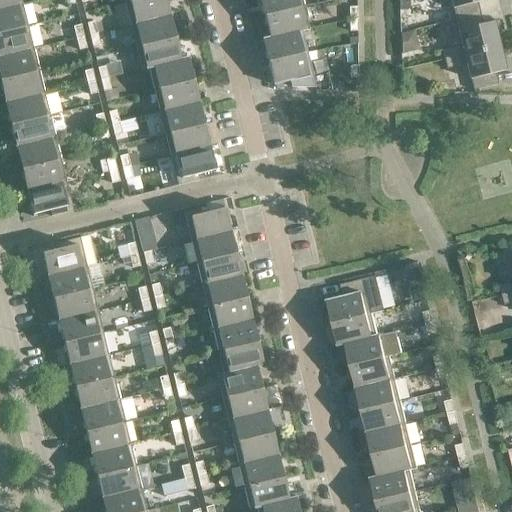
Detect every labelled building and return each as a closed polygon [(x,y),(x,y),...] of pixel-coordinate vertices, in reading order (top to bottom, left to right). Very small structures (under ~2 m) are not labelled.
[(0,0),(0,9),(22,4),(21,0),(0,0)] [(170,16),(165,0),(136,0),(125,3),(131,25),(170,16)] [(303,6),(301,0),(260,0),(264,16),(303,6)] [(409,0),(399,0),(400,10),(410,9),(409,0)] [(450,0),(452,8),(453,8),(456,19),(480,13),(477,2),(485,0),(450,0)] [(0,33),(28,27),(22,4),(0,9),(0,33)] [(309,29),(303,6),(264,16),(269,37),(262,39),(263,40),(309,29)] [(357,19),(357,7),(349,7),(349,19),(357,19)] [(483,24),(480,13),(456,19),(458,30),(462,45),(442,50),(444,60),(499,46),(496,32),(501,31),(498,21),(493,22),(483,24)] [(175,38),(170,16),(131,25),(136,48),(175,38)] [(357,31),(357,19),(349,19),(349,31),(357,31)] [(94,22),(87,23),(90,35),(97,33),(94,22)] [(84,37),(81,25),(73,27),(76,39),(84,37)] [(0,57),(33,49),(28,27),(0,33),(0,57)] [(309,30),(309,29),(263,40),(268,62),(307,52),(302,31),(309,30)] [(412,32),(401,35),(402,53),(417,49),(412,32)] [(100,45),(97,33),(90,35),(92,47),(100,45)] [(86,48),(84,37),(76,39),(79,50),(86,48)] [(180,59),(175,38),(136,48),(141,70),(188,58),(187,57),(180,59)] [(502,60),(499,46),(444,60),(446,69),(466,64),(470,79),(473,90),(497,84),(495,73),(505,70),(510,69),(508,59),(502,60)] [(0,80),(39,71),(33,49),(0,57),(0,80)] [(316,86),(307,52),(268,62),(274,85),(290,81),(291,86),(291,87),(316,88),(316,86)] [(193,81),(188,58),(141,70),(142,71),(149,69),(154,90),(193,81)] [(358,77),(358,65),(350,66),(350,78),(358,77)] [(105,66),(98,68),(100,80),(108,78),(105,66)] [(94,81),(92,69),(84,71),(87,83),(94,81)] [(44,93),(39,71),(0,80),(0,82),(5,103),(44,93)] [(111,90),(108,78),(100,80),(103,91),(111,90)] [(97,93),(94,81),(87,83),(90,95),(97,93)] [(199,103),(193,81),(154,90),(159,112),(199,103)] [(50,116),(44,93),(5,103),(10,125),(50,116)] [(204,125),(199,103),(159,112),(165,134),(204,125)] [(116,110),(108,112),(111,124),(119,122),(116,110)] [(105,125),(102,114),(95,116),(97,127),(105,125)] [(55,138),(50,116),(10,125),(16,147),(55,138)] [(122,134),(119,122),(111,124),(114,136),(122,134)] [(108,137),(105,125),(97,127),(100,139),(108,137)] [(209,147),(204,125),(165,134),(170,157),(209,147)] [(61,160),(55,138),(16,147),(21,170),(61,160)] [(215,169),(209,147),(170,157),(177,186),(199,180),(197,173),(215,169)] [(127,155),(119,157),(122,168),(130,166),(127,155)] [(116,170),(113,158),(105,160),(108,172),(116,170)] [(66,182),(61,160),(21,170),(27,192),(66,182)] [(133,178),(130,166),(122,168),(125,180),(133,178)] [(119,182),(116,170),(108,172),(111,183),(119,182)] [(73,211),(66,182),(27,192),(32,215),(50,211),(51,216),(73,211)] [(184,212),(191,241),(230,232),(225,209),(207,214),(206,207),(184,212)] [(153,232),(138,236),(140,241),(143,253),(150,251),(157,249),(153,232)] [(236,254),(230,232),(191,241),(196,263),(236,254)] [(42,253),(47,276),(87,267),(80,238),(58,243),(59,249),(42,253)] [(137,254),(134,243),(126,245),(129,256),(137,254)] [(153,263),(150,251),(143,253),(146,265),(153,263)] [(140,266),(137,254),(129,256),(132,268),(140,266)] [(241,276),(236,254),(196,263),(202,286),(241,276)] [(92,289),(87,267),(47,276),(53,299),(92,289)] [(246,298),(241,276),(202,286),(207,308),(246,298)] [(332,324),(371,314),(383,312),(375,277),(340,285),(342,297),(327,301),(332,324)] [(511,282),(499,286),(502,295),(511,292),(511,282)] [(158,284),(151,286),(154,297),(161,295),(158,284)] [(425,299),(421,286),(409,289),(412,302),(425,299)] [(148,299),(145,287),(137,289),(140,301),(148,299)] [(98,311),(92,289),(53,299),(58,321),(98,311)] [(511,292),(502,295),(504,305),(511,303),(511,292)] [(164,307),(161,295),(154,297),(156,309),(164,307)] [(252,320),(246,298),(207,308),(213,330),(252,320)] [(150,311),(148,299),(140,301),(143,312),(150,311)] [(103,333),(98,311),(58,321),(64,343),(103,333)] [(433,323),(430,311),(422,313),(425,325),(433,323)] [(377,336),(371,314),(332,324),(338,346),(384,335),(384,334),(377,336)] [(257,342),(252,320),(213,330),(218,352),(257,342)] [(436,335),(433,323),(425,325),(428,337),(436,335)] [(169,328),(161,330),(164,342),(172,340),(169,328)] [(158,343),(156,331),(148,333),(151,345),(158,343)] [(401,354),(395,332),(384,335),(338,346),(338,347),(345,345),(350,367),(389,357),(401,354)] [(108,355),(103,333),(64,343),(69,365),(108,355)] [(175,351),(172,340),(164,342),(167,353),(175,351)] [(263,365),(257,342),(218,352),(223,374),(216,375),(216,376),(263,365)] [(161,355),(158,343),(151,345),(154,357),(161,355)] [(114,377),(108,355),(69,365),(75,387),(114,377)] [(444,367),(441,356),(433,358),(436,369),(444,367)] [(395,380),(389,357),(350,367),(356,389),(395,380)] [(263,366),(263,365),(216,376),(222,398),(261,389),(256,367),(263,366)] [(446,379),(444,367),(436,369),(439,381),(446,379)] [(180,373),(172,374),(175,386),(183,384),(180,373)] [(169,388),(166,376),(159,378),(162,390),(169,388)] [(119,400),(114,377),(75,387),(80,409),(119,400)] [(400,402),(395,380),(356,389),(361,411),(400,402)] [(186,396),(183,384),(175,386),(178,398),(186,396)] [(172,399),(169,388),(162,390),(164,401),(172,399)] [(267,411),(261,389),(222,398),(227,421),(267,411)] [(125,422),(119,400),(80,409),(86,432),(125,422)] [(454,412),(452,400),(444,402),(447,414),(454,412)] [(406,424),(400,402),(361,411),(366,434),(406,424)] [(272,433),(267,411),(227,421),(233,443),(272,433)] [(457,424),(454,412),(447,414),(450,426),(457,424)] [(191,417),(183,419),(186,431),(194,429),(191,417)] [(180,432),(177,420),(170,422),(172,434),(180,432)] [(130,444),(125,422),(86,432),(91,454),(130,444)] [(411,446),(406,424),(366,434),(372,456),(411,446)] [(197,441),(194,429),(186,431),(189,442),(197,441)] [(183,444),(180,432),(172,434),(175,446),(183,444)] [(277,455),(272,433),(233,443),(238,465),(277,455)] [(136,467),(130,444),(91,454),(96,476),(136,467)] [(465,456),(462,445),(455,446),(457,458),(465,456)] [(417,468),(411,446),(372,456),(377,477),(370,479),(370,480),(417,468)] [(283,477),(277,455),(238,465),(244,487),(283,477)] [(468,468),(465,456),(457,458),(460,470),(468,468)] [(202,461),(194,463),(197,475),(205,473),(202,461)] [(191,476),(188,465),(180,467),(183,478),(191,476)] [(141,489),(136,467),(96,476),(102,498),(141,489)] [(417,469),(417,468),(370,480),(376,502),(415,492),(410,471),(417,469)] [(208,485),(205,473),(197,475),(200,487),(208,485)] [(194,488),(191,476),(183,478),(186,490),(194,488)] [(288,499),(283,477),(244,487),(249,509),(295,498),(295,497),(288,499)] [(474,492),(471,479),(458,482),(461,495),(474,492)] [(141,511),(146,511),(141,489),(102,498),(105,511),(141,511)] [(419,511),(415,492),(376,502),(378,511),(419,511)] [(298,511),(295,498),(249,509),(249,510),(256,509),(257,511),(298,511)]
